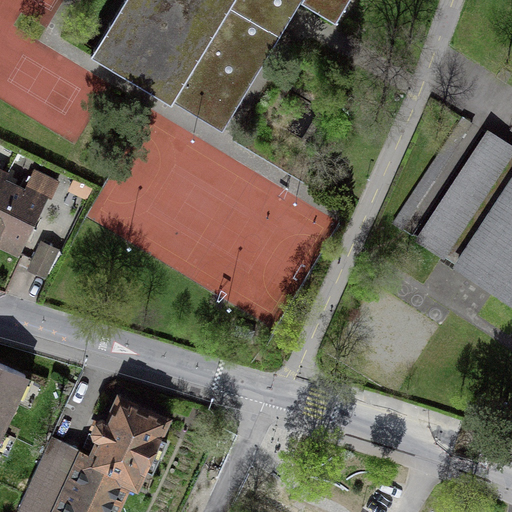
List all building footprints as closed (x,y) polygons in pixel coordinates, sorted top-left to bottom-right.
[(123,0),(91,54),(171,103),(175,98),(214,121),(269,29),(236,9),(239,5),(233,1),(233,0),(123,0)] [(302,0),(335,20),(347,0),(302,0)] [(472,123),(463,117),(394,222),(402,228),(437,175),(472,123)] [(511,127),(511,128),(511,146),(488,131),(418,238),(511,300),(511,127)] [(0,167),(0,247),(18,256),(46,197),(5,177),(8,171),(0,167)] [(0,428),(25,375),(0,363),(0,428)] [(166,418),(120,396),(108,422),(103,419),(98,420),(93,430),(95,434),(101,437),(93,455),(52,436),(17,511),(108,511),(124,478),(136,483),(143,467),(152,471),(167,439),(158,434),(166,418)] [(330,497),(366,508),(380,466),(343,454),(330,497)]
